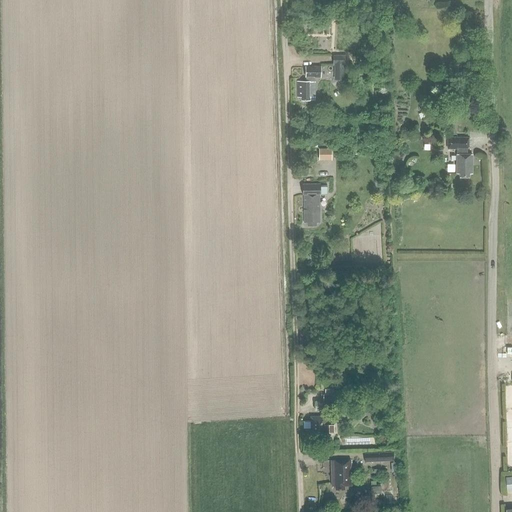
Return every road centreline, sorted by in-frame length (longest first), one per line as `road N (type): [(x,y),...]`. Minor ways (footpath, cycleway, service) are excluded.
road 1 (track): [(283,0),(298,511)]
road 2 (track): [(495,511),(486,0)]
